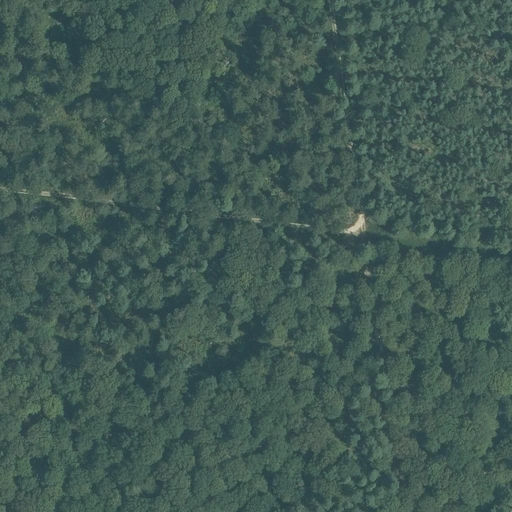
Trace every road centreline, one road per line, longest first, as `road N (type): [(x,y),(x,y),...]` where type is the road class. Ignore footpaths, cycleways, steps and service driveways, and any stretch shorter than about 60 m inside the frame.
road 1 (track): [(0,195),(356,239),(325,0)]
road 2 (track): [(396,511),(355,236)]
